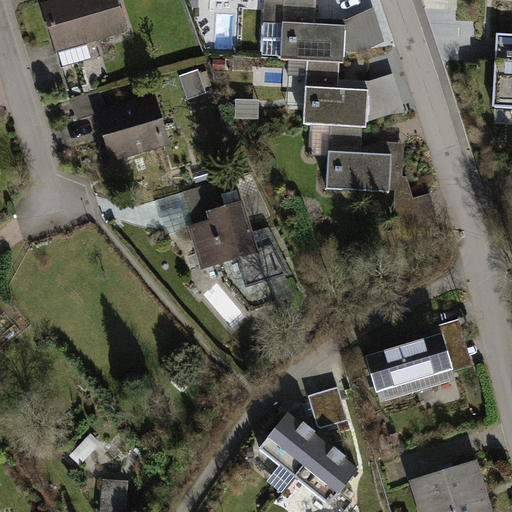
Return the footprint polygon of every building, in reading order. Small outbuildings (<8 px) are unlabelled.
[(115,0),(63,0),(44,6),(63,67),(94,58),(89,40),(124,30),(115,0)] [(316,0),(283,0),(281,60),(307,61),(339,63),(343,63),(345,26),(315,25),(316,0)] [(511,36),(498,36),(494,105),(511,106),(511,36)] [(339,63),(307,61),(304,124),(311,125),(362,127),(366,128),(368,91),(338,89),(339,63)] [(183,77),(190,96),(204,91),(197,72),(183,77)] [(72,99),(76,112),(104,103),(99,89),(72,99)] [(152,100),(101,115),(114,157),(164,142),(152,100)] [(362,127),(311,125),(310,150),(306,151),(304,154),(304,157),(305,160),(308,161),(312,161),(314,159),(315,156),(328,157),(327,189),(389,192),(391,155),(361,154),(361,148),(362,127)] [(380,142),(361,148),(361,154),(391,155),(389,192),(396,192),(394,230),(389,231),(394,247),(442,234),(430,193),(413,198),(407,177),(403,177),(405,143),(380,142)] [(251,310),(294,297),(269,248),(275,246),(268,232),(251,237),(241,203),(221,209),(214,183),(184,192),(194,226),(191,227),(203,268),(220,263),(225,281),(251,310)] [(222,194),(225,206),(240,201),(236,190),(222,194)] [(191,227),(194,226),(184,192),(155,201),(165,235),(191,227)] [(409,335),(411,343),(442,334),(453,369),(453,371),(471,366),(457,320),(409,335)] [(411,343),(366,357),(376,392),(453,369),(442,334),(411,343)] [(323,396),(332,425),(348,420),(339,392),(323,396)] [(320,428),(332,425),(323,396),(309,401),(317,426),(320,428)] [(295,477),(323,442),(288,413),(260,448),(295,477)] [(323,442),(295,477),(329,505),(358,469),(323,442)] [(488,511),(473,463),(415,481),(424,511),(488,511)] [(122,511),(124,483),(105,482),(102,511),(122,511)]
